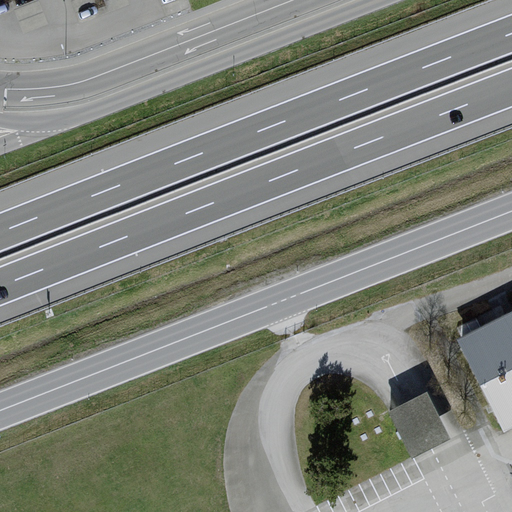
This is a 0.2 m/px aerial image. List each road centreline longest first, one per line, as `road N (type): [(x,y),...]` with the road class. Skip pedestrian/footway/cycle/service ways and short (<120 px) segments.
road 1 (motorway): [(0,287),(511,88)]
road 2 (motorway): [(511,32),(0,231)]
road 3 (tertiary): [(0,409),(511,211)]
road 4 (unclassified): [(344,0),(63,108)]
